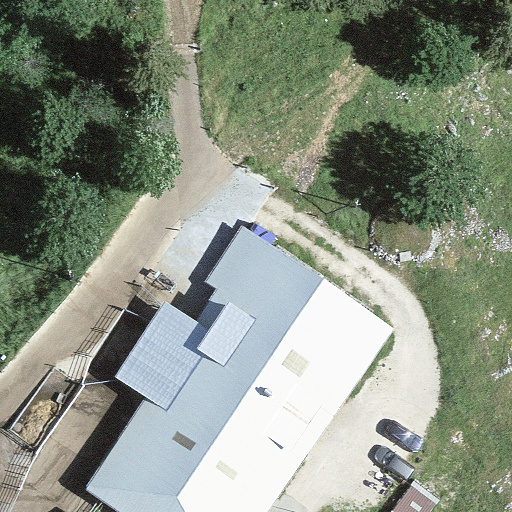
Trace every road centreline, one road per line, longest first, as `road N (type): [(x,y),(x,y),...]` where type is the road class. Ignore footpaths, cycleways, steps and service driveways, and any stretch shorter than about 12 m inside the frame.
road 1 (track): [(307,511),(427,333),(396,280),(207,175),(0,437)]
road 2 (track): [(207,175),(174,0)]
